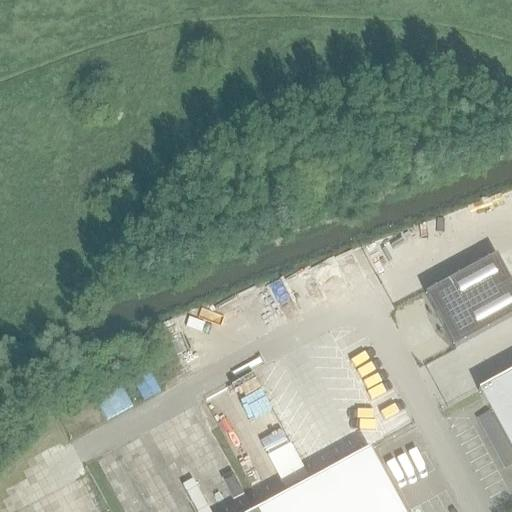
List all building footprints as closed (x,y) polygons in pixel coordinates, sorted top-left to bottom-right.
[(511,287),(495,257),(424,296),(454,350),(511,317),(511,287)] [(511,374),(478,393),(511,456),(511,374)] [(511,465),(511,457),(489,414),(477,420),(504,470),(511,465)] [(258,511),(401,511),(369,452),(258,511)] [(293,462),(284,465),(290,485),(309,479),(304,461),(297,463),(294,454),(291,455),(293,462)]
